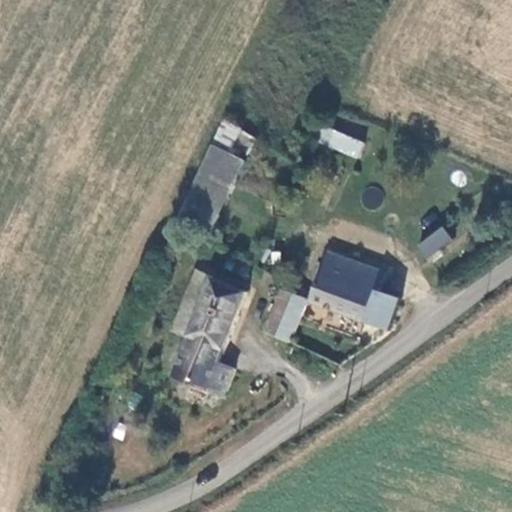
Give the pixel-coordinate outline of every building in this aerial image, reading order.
[(219,149),(185,221),(217,236),(251,165),(235,157),(254,118),(233,108),(215,147),(219,149)] [(333,130),(364,139),(367,127),(336,117),(333,130)] [(317,144),(359,157),(365,140),(323,127),(317,144)] [(416,240),(424,256),(452,243),(445,227),(416,240)] [(393,316),(404,318),(410,306),(378,293),(383,274),(329,253),(312,304),(386,331),(393,316)] [(223,396),(237,368),(221,361),(248,292),(220,281),(196,272),(174,331),(187,339),(173,376),(223,396)] [(308,301),(282,291),(265,334),(291,345),(308,301)]
